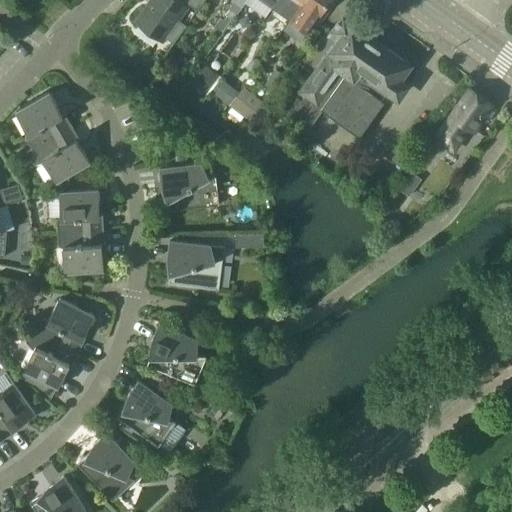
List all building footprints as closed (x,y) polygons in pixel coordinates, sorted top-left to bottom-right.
[(162,41),(186,6),(177,0),(151,0),(136,22),(162,41)] [(197,9),(203,0),(187,0),(186,2),(197,9)] [(230,19),(243,0),(229,0),(233,2),(224,14),(230,19)] [(288,20),(301,0),(276,0),(271,7),(288,20)] [(305,32),(328,0),(301,0),(288,20),(305,32)] [(398,78),(408,64),(342,17),(331,32),(337,37),(284,112),(307,128),(320,109),(359,136),(390,92),(394,95),(403,82),(398,78)] [(252,58),(246,67),(252,71),(259,60),(256,57),(252,58)] [(208,94),(220,77),(201,63),(189,80),(208,94)] [(229,102),(238,90),(221,79),(213,91),(229,102)] [(263,101),(243,86),(230,104),(250,118),(263,101)] [(476,95),(469,90),(438,134),(455,146),(469,126),(471,127),(487,103),(484,101),(484,99),(479,96),(476,95)] [(71,125),(64,112),(62,113),(49,92),(16,111),(28,132),(26,136),(25,136),(31,148),(32,149),(71,125)] [(90,161),(77,140),(79,139),(71,125),(32,149),(31,148),(26,151),(34,164),(46,162),(56,181),(90,161)] [(219,204),(215,174),(209,177),(201,163),(160,167),(162,185),(166,185),(169,209),(219,204)] [(420,179),(410,171),(398,188),(408,196),(420,179)] [(52,188),(40,193),(42,200),(54,196),(52,188)] [(100,214),(98,189),(60,191),(61,216),(57,218),(56,218),(57,232),(103,229),(102,214),(100,214)] [(103,269),(102,244),(104,244),(103,229),(57,232),(58,246),(59,246),(63,247),(65,272),(103,269)] [(264,244),(264,233),(237,234),(237,245),(264,244)] [(218,289),(222,259),(215,261),(211,245),(170,240),(167,257),(171,258),(168,283),(218,289)] [(83,336),(94,314),(60,297),(49,319),(45,318),(43,318),(37,330),(37,331),(78,351),(85,337),(83,336)] [(13,323),(9,331),(13,333),(17,332),(19,326),(13,323)] [(197,355),(197,339),(159,323),(152,339),(156,341),(146,364),(193,383),(204,355),(197,355)] [(71,365),(78,351),(37,331),(37,330),(32,327),(25,341),(33,350),(23,369),(58,386),(69,364),(71,365)] [(168,419),(172,403),(138,380),(128,394),(131,397),(117,417),(158,446),(176,421),(168,419)] [(35,413),(13,381),(0,390),(0,432),(3,438),(16,429),(15,427),(35,413)] [(127,476),(134,461),(105,431),(92,443),(95,446),(77,464),(112,500),(134,479),(127,476)] [(83,511),(85,510),(63,475),(48,484),(50,488),(30,501),(36,511),(83,511)]
